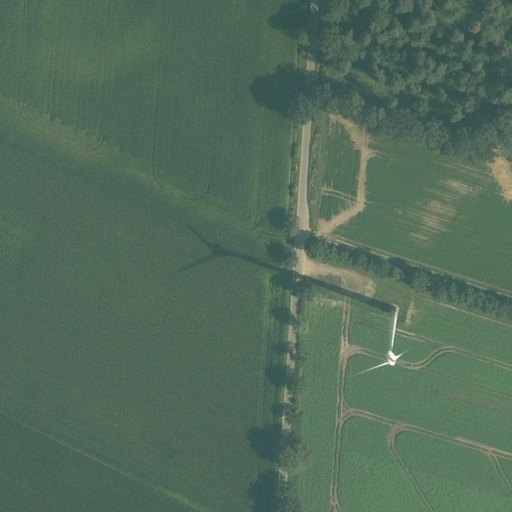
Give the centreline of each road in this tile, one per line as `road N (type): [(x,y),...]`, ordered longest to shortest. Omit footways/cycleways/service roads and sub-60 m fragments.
road 1 (unclassified): [(283,511),(312,0)]
road 2 (track): [(511,299),(300,232)]
